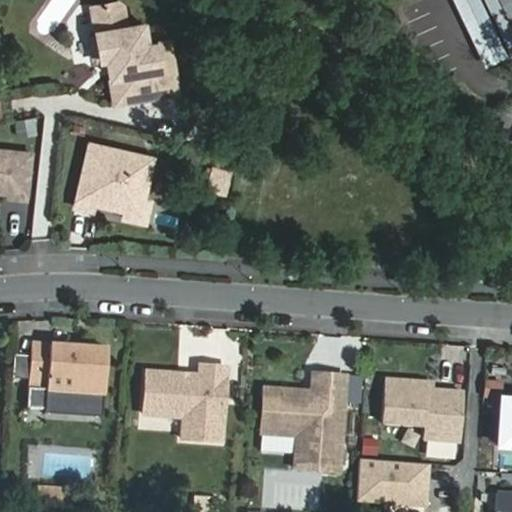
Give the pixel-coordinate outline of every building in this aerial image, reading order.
[(453,0),(483,64),(506,54),(480,0),(453,0)] [(511,0),(498,0),(511,29),(511,0)] [(117,2),(91,7),(97,36),(90,38),(94,61),(107,58),(114,57),(115,67),(110,74),(115,103),(141,99),(140,95),(153,92),(154,96),(178,92),(169,41),(147,45),(143,24),(126,27),(122,7),(117,2)] [(114,57),(107,58),(110,74),(115,67),(114,57)] [(34,116),(16,119),(19,134),(36,131),(34,116)] [(151,159),(89,145),(75,208),(91,212),(93,204),(126,212),(142,201),(151,159)] [(0,150),(0,191),(9,192),(8,197),(25,199),(30,154),(0,150)] [(142,201),(126,212),(124,219),(144,224),(149,203),(142,201)] [(49,346),(32,345),(31,357),(48,358),(49,346)] [(48,358),(31,357),(29,387),(104,393),(108,350),(49,346),(48,358)] [(199,377),(147,373),(144,415),(183,417),(182,439),(221,442),(226,368),(200,367),(199,377)] [(302,392),(264,390),(261,434),(296,436),(294,468),(338,472),(345,377),(313,375),(311,393),(311,404),(302,403),(302,392)] [(428,383),(384,380),(381,423),(424,425),(423,439),(459,442),(463,392),(433,390),(427,390),(428,383)] [(311,393),(302,392),(302,403),(311,404),(311,393)] [(511,402),(502,402),(499,447),(511,447),(511,402)] [(290,505),(316,508),(319,475),(267,470),(266,477),(292,480),(290,505)] [(511,490),(511,473),(496,473),(495,489),(511,490)] [(62,489),(37,487),(36,505),(61,507),(62,489)] [(494,511),(511,511),(511,494),(496,494),(494,511)]
